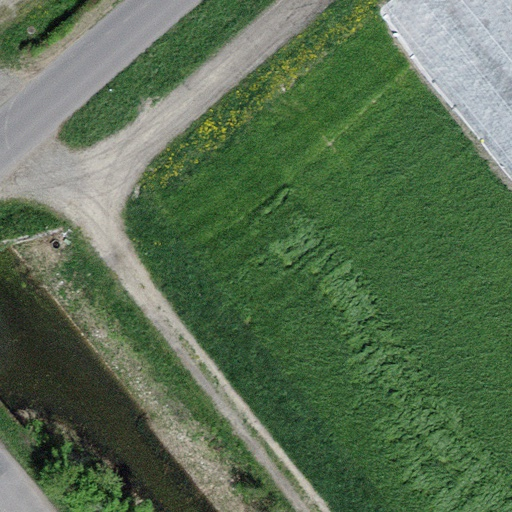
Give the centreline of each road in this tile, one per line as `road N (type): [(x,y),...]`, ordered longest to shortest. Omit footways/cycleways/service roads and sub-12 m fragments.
road 1 (track): [(78,199),(327,511)]
road 2 (track): [(307,0),(78,199)]
road 3 (unclassified): [(0,143),(166,0)]
road 4 (track): [(0,103),(78,199)]
